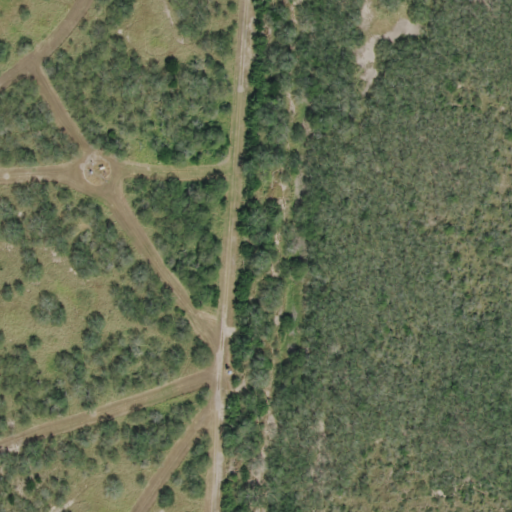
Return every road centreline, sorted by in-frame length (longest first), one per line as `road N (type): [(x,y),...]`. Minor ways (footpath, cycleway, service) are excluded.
road 1 (residential): [(361,0),(319,511)]
road 2 (residential): [(212,511),(235,0)]
